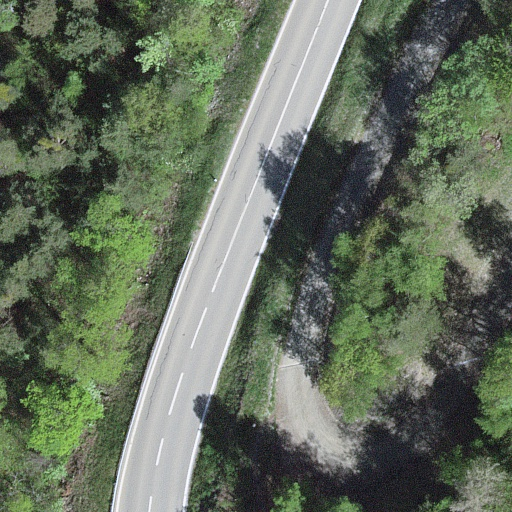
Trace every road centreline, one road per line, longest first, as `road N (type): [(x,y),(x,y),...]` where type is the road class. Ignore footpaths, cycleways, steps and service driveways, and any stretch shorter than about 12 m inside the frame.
road 1 (tertiary): [(150,511),(181,372),(327,0)]
road 2 (track): [(454,0),(355,174),(321,259),(296,375),(317,445)]
road 3 (track): [(317,445),(373,464),(418,437),(452,393),(511,269)]
